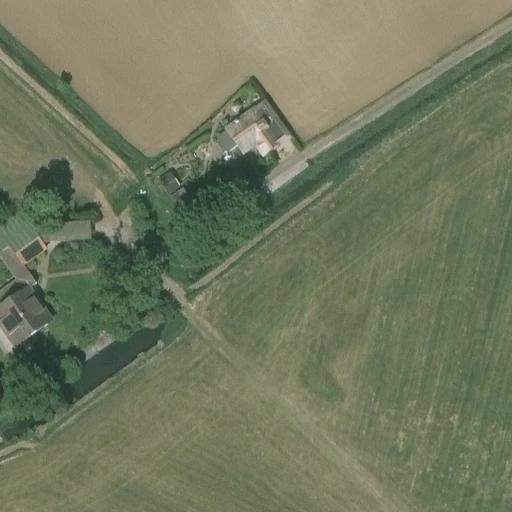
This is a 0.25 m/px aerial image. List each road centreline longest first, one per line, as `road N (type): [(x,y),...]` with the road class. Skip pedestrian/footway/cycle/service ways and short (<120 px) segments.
road 1 (track): [(0,464),(43,447),(201,328)]
road 2 (track): [(511,24),(309,155)]
